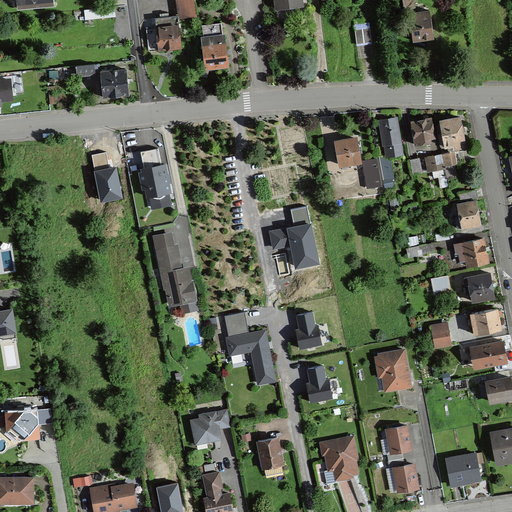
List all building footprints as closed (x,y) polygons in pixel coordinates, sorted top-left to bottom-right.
[(206,0),(195,0),(197,12),(208,11),(206,0)] [(195,5),(185,7),(186,13),(195,13),(195,5)] [(434,36),(430,9),(410,12),(414,38),(434,36)] [(178,14),(155,17),(159,49),(182,46),(178,14)] [(204,37),(223,35),(222,23),(203,25),(204,37)] [(267,23),(254,24),(256,39),(269,37),(267,23)] [(370,25),(355,27),(357,42),(372,40),(370,25)] [(224,42),(223,35),(204,37),(205,45),(203,45),(206,68),(229,65),(226,42),(224,42)] [(95,71),(95,62),(89,63),(88,64),(82,65),(82,64),(77,64),(77,73),(95,71)] [(126,69),(101,71),(104,95),(128,93),(126,69)] [(0,100),(0,101),(0,99),(10,98),(9,90),(11,87),(11,83),(8,81),(5,78),(2,76),(0,76),(0,100)] [(461,116),(439,120),(442,145),(450,144),(451,148),(465,146),(464,142),(466,142),(461,116)] [(387,143),(401,141),(397,117),(381,120),(385,144),(387,143)] [(432,117),(412,121),(417,143),(431,140),(430,137),(436,135),(432,117)] [(360,159),(356,136),(336,140),(340,163),(360,159)] [(403,153),(401,141),(387,143),(389,156),(403,153)] [(384,145),(378,146),(382,169),(388,168),(384,145)] [(142,150),(145,167),(162,164),(159,147),(142,150)] [(107,151),(92,154),(101,201),(122,197),(116,165),(110,166),(107,151)] [(443,159),(442,153),(434,154),(436,162),(437,169),(445,167),(445,165),(443,159)] [(365,159),(366,167),(378,165),(377,157),(365,159)] [(419,157),(410,158),(413,174),(422,172),(419,157)] [(452,157),(443,159),(445,165),(453,164),(452,157)] [(436,162),(429,163),(430,170),(434,169),(437,169),(436,162)] [(165,194),(164,191),(170,190),(165,163),(162,164),(145,167),(143,168),(144,171),(141,172),(144,186),(146,185),(148,194),(154,193),(155,196),(157,196),(160,196),(163,195),(165,194)] [(366,167),(368,175),(380,173),(378,165),(366,167)] [(449,185),(445,169),(445,167),(437,169),(434,169),(435,176),(439,175),(441,186),(449,185)] [(449,185),(450,190),(454,188),(452,174),(451,174),(449,168),(445,169),(449,185)] [(380,173),(368,175),(370,186),(382,183),(380,173)] [(462,200),(476,197),(475,189),(461,192),(462,200)] [(481,222),(477,200),(458,204),(460,215),(457,216),(459,226),(481,222)] [(307,206),(292,210),(295,226),(270,232),(274,247),(288,244),(294,269),(321,263),(307,206)] [(156,234),(158,247),(176,243),(174,231),(156,234)] [(483,237),(456,242),(458,251),(460,250),(461,258),(467,257),(468,264),(488,259),(483,237)] [(435,241),(420,243),(422,251),(436,249),(435,241)] [(157,247),(161,261),(178,258),(179,257),(176,243),(158,247),(157,247)] [(170,303),(182,301),(194,298),(195,298),(191,281),(190,281),(188,268),(180,269),(178,258),(161,261),(163,273),(169,272),(171,285),(167,286),(170,303)] [(490,272),(464,277),(466,292),(471,292),(473,299),(495,295),(490,272)] [(450,290),(448,273),(433,276),(436,293),(450,290)] [(194,298),(182,301),(184,310),(195,307),(194,298)] [(11,307),(0,308),(0,331),(15,329),(11,307)] [(475,312),(471,312),(475,332),(501,327),(497,307),(475,311),(475,312)] [(245,310),(226,314),(230,336),(228,336),(231,352),(252,348),(259,382),(276,379),(266,329),(249,332),(245,310)] [(296,327),(300,346),(321,341),(318,324),(315,325),(312,310),(297,313),(300,327),(296,327)] [(433,332),(449,329),(447,320),(433,323),(432,325),(433,332)] [(16,336),(15,329),(2,331),(3,338),(16,336)] [(452,343),(449,329),(433,332),(436,346),(452,343)] [(470,346),(474,366),(507,360),(503,340),(470,346)] [(378,362),(406,356),(405,348),(379,352),(380,355),(377,356),(378,362)] [(411,383),(406,356),(378,362),(380,374),(383,373),(386,388),(401,385),(411,383)] [(307,382),(311,399),(333,395),(329,377),(326,378),(324,364),(309,367),(311,381),(307,382)] [(511,386),(510,378),(487,382),(491,402),(511,398),(511,386)] [(443,383),(444,392),(469,389),(467,379),(443,383)] [(219,426),(231,423),(228,408),(200,413),(201,417),(192,418),(196,437),(204,435),(207,438),(215,437),(216,434),(215,430),(220,429),(219,426)] [(40,435),(38,411),(6,413),(7,428),(9,426),(19,435),(24,434),(24,436),(40,435)] [(393,450),(403,448),(411,447),(407,423),(389,427),(393,450)] [(498,461),(511,458),(511,427),(493,431),(498,461)] [(353,434),(321,441),(324,452),(326,451),(330,468),(325,469),(328,481),(338,479),(337,477),(344,475),(352,474),(352,471),(358,470),(355,457),(358,456),(353,434)] [(278,435),(260,439),(266,466),(284,463),(278,435)] [(388,451),(391,466),(396,465),(405,463),(403,448),(393,450),(388,451)] [(461,480),(462,480),(461,476),(480,472),(476,451),(448,455),(452,482),(461,480)] [(405,463),(396,465),(400,489),(413,487),(418,486),(414,462),(405,463)] [(208,511),(224,511),(225,510),(232,509),(234,509),(230,492),(222,493),(220,486),(222,485),(219,470),(205,473),(209,496),(205,497),(208,511)] [(33,475),(0,475),(0,501),(15,501),(33,501),(33,475)] [(178,480),(156,485),(162,511),(179,511),(185,511),(178,480)] [(93,488),(97,511),(98,511),(108,510),(114,509),(114,507),(135,503),(132,483),(114,486),(114,484),(93,488)]
